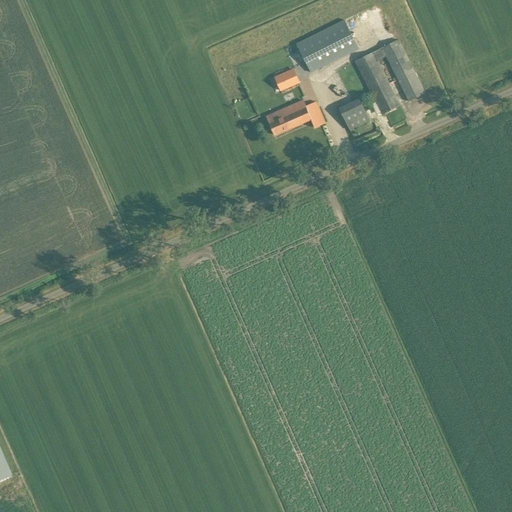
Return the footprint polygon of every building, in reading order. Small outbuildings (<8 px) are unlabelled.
[(296,43),(311,72),(359,48),(345,19),(296,43)] [(376,102),(383,114),(400,105),(378,61),(387,56),(409,101),(425,93),(398,39),(356,61),(373,96),(370,98),(373,104),(376,102)] [(283,74),(275,77),(281,90),(289,87),(283,74)] [(340,108),(350,129),(370,120),(360,98),(340,108)] [(269,122),(275,135),(311,119),(315,127),(326,123),(316,102),(306,106),(304,100),(277,112),(280,117),(269,122)] [(0,448),(0,479),(7,476),(11,474),(0,448)]
